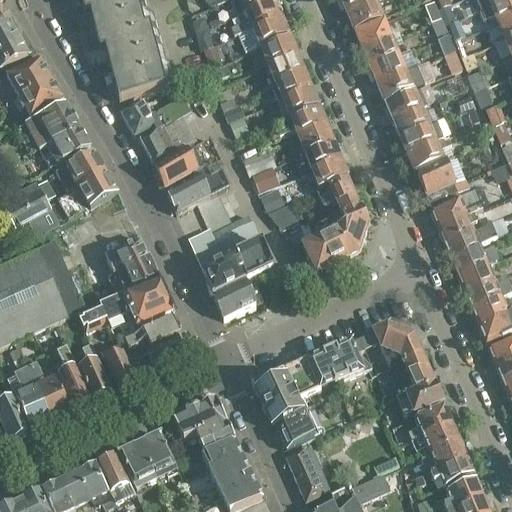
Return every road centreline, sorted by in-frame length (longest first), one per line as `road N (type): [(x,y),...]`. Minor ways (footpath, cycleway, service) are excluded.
road 1 (residential): [(227,373),(35,0)]
road 2 (residential): [(328,324),(310,285),(248,209),(224,157),(162,8),(181,0)]
road 3 (residential): [(415,282),(303,0)]
road 4 (residential): [(227,373),(0,490)]
road 5 (residential): [(511,486),(415,282)]
road 6 (residential): [(290,511),(227,373)]
